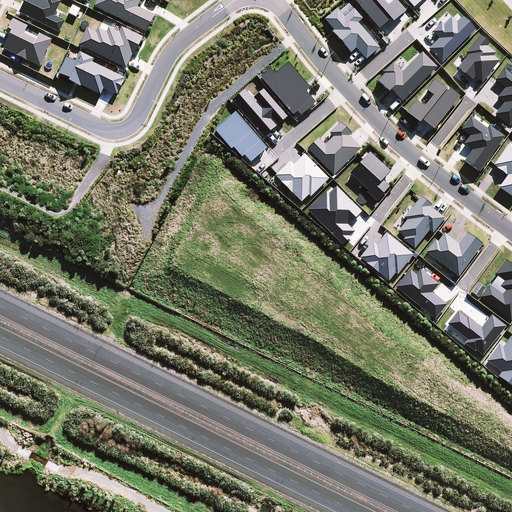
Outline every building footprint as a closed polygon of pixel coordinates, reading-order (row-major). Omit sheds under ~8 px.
[(54,16),(61,2),(56,0),(25,0),(19,13),(59,32),(64,22),(54,16)] [(97,0),(94,7),(146,32),(154,16),(137,7),(141,0),(97,0)] [(406,12),(396,0),(394,0),(387,6),(382,0),(353,0),(379,30),(389,21),(391,24),(406,12)] [(379,49),(358,23),(362,20),(352,7),(343,14),(338,8),(323,20),(351,53),(356,49),(365,60),(379,49)] [(40,66),(52,40),(38,34),(35,41),(23,35),(27,26),(13,20),(7,34),(10,35),(3,49),(40,66)] [(109,28),(106,33),(98,28),(96,33),(87,28),(79,45),(126,69),(142,37),(122,27),(119,33),(109,28)] [(125,79),(92,63),(94,59),(80,52),(75,62),(67,58),(59,75),(100,95),(104,89),(117,95),(125,79)] [(402,72),(394,64),(378,80),(401,103),(437,67),(422,52),(402,72)] [(306,92),(310,88),(288,63),(275,74),(270,69),(260,77),(296,119),(315,103),(306,92)] [(511,75),(504,69),(495,81),(504,88),(497,98),(503,103),(494,114),(510,126),(511,123),(511,75)] [(459,97),(435,79),(425,92),(431,96),(424,106),(416,100),(406,113),(420,124),(422,121),(434,130),(459,97)] [(264,90),(253,99),(245,90),(232,101),(263,138),(287,117),(264,90)] [(244,156),(251,163),(267,148),(234,113),(215,131),(241,158),(244,156)] [(461,130),(469,136),(463,144),(472,150),(464,161),(479,172),(504,137),(488,125),(486,128),(471,117),(461,130)] [(340,123),(329,133),(333,137),(325,144),(319,138),(307,150),(333,176),(361,148),(349,136),(351,134),(340,123)] [(511,145),(509,143),(489,171),(500,179),(496,185),(511,196),(511,145)] [(382,180),(390,172),(370,153),(350,174),(377,200),(390,187),(382,180)] [(304,154),(293,165),(290,162),(275,176),(302,204),(328,179),(304,154)] [(394,231),(415,250),(443,217),(422,199),(394,231)] [(483,245),(467,232),(458,244),(443,232),(427,252),(457,277),(483,245)] [(376,245),(372,242),(359,258),(389,283),(412,254),(386,233),(376,245)] [(494,275),(503,281),(499,286),(504,290),(501,294),(489,285),(479,297),(510,321),(511,318),(511,266),(505,261),(494,275)] [(439,284),(420,269),(415,274),(409,270),(395,287),(435,319),(447,304),(432,293),(439,284)] [(511,337),(511,336),(502,347),(499,344),(483,365),(511,387),(511,337)]
